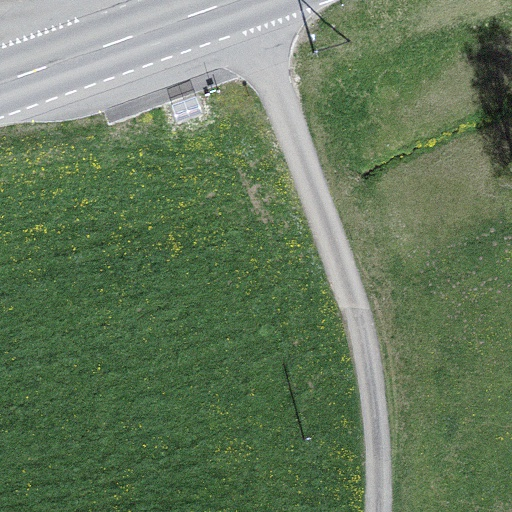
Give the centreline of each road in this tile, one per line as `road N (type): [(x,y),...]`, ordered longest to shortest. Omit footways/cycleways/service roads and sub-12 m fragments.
road 1 (unclassified): [(242,0),(365,343),(376,511)]
road 2 (primary): [(230,0),(85,50)]
